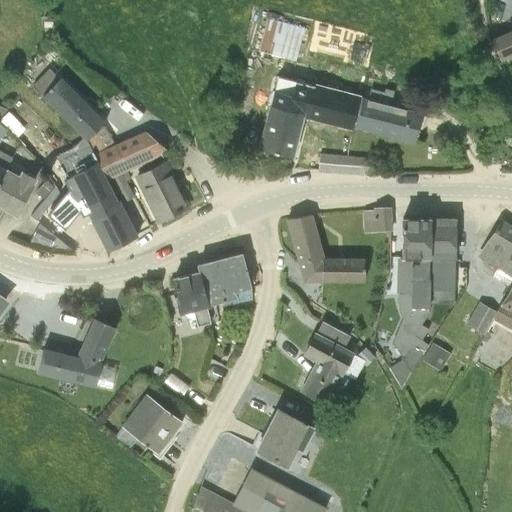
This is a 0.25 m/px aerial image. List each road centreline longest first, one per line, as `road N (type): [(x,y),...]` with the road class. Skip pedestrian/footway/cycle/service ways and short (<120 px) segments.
road 1 (unclassified): [(192,511),(271,352),(263,241)]
road 2 (tertiary): [(0,290),(44,306),(106,306),(263,241)]
road 3 (tertiary): [(263,241),(343,225),(511,227)]
